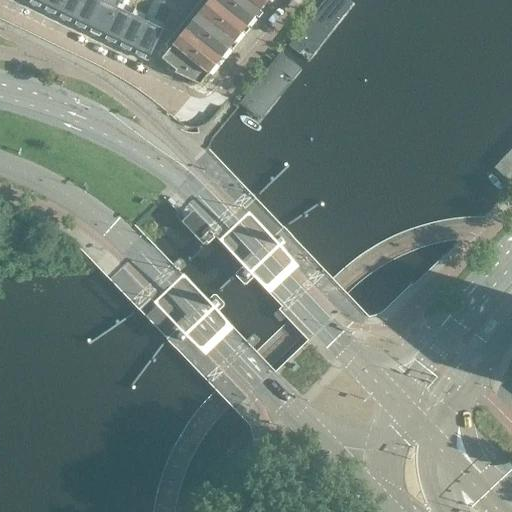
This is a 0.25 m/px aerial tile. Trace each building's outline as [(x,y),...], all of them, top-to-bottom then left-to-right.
[(26,0),(26,2),(41,9),(45,0),(26,0)] [(45,0),(41,9),(56,16),(63,0),(45,0)] [(63,0),(56,16),(71,23),(82,0),(63,0)] [(82,0),(71,23),(86,31),(100,1),(100,0),(82,0)] [(100,0),(100,1),(86,31),(101,38),(116,8),(108,4),(110,0),(100,0)] [(116,8),(101,38),(116,45),(131,15),(137,3),(131,0),(129,0),(123,12),(116,8)] [(168,0),(163,0),(161,4),(171,11),(175,4),(168,0)] [(209,0),(172,46),(161,59),(174,70),(172,72),(200,84),(268,0),(209,0)] [(341,12),(325,0),(324,0),(289,45),(305,58),(341,12)] [(131,15),(116,45),(131,53),(146,23),(153,8),(146,4),(138,19),(131,15)] [(146,23),(131,53),(146,60),(162,30),(146,23)] [(282,56),(242,106),(255,116),(262,106),(269,112),(290,85),(281,79),(285,75),(293,81),(301,71),(282,56)] [(511,149),(498,165),(511,179),(511,178),(511,149)] [(194,213),(185,222),(201,239),(210,230),(194,213)]
